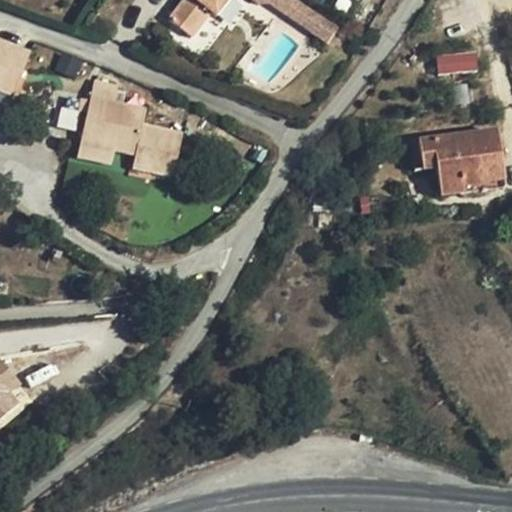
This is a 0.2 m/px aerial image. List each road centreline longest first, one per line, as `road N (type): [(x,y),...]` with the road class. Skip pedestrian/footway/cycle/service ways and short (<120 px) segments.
road 1 (unclassified): [(12,511),(198,332),(243,253)]
road 2 (residential): [(305,144),(222,102),(0,16)]
road 3 (secondary): [(511,506),(346,495),(200,511)]
road 4 (residential): [(243,253),(141,305),(0,320)]
road 5 (unclassified): [(305,144),(414,0)]
road 6 (unclassified): [(243,253),(305,144)]
